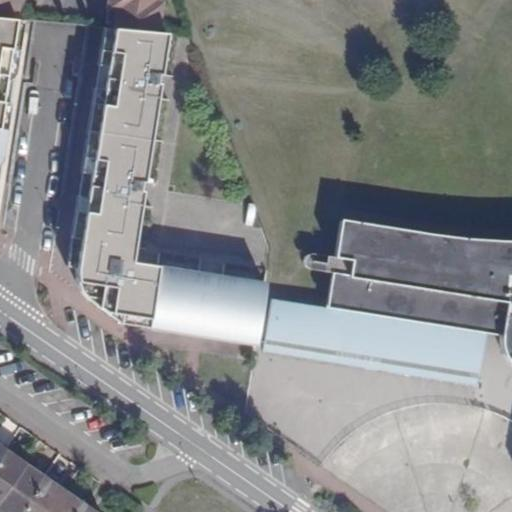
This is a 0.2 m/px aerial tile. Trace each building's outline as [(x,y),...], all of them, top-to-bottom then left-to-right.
[(119,0),(117,13),(156,17),(158,0),(119,0)] [(87,27),(86,34),(146,40),(147,33),(87,27)] [(144,77),(146,40),(86,34),(84,53),(94,55),(94,56),(98,56),(97,66),(96,66),(94,68),(93,71),(92,78),(82,77),(75,162),(82,163),(84,164),(87,164),(87,172),(86,173),(84,174),(82,176),(82,179),(82,186),(73,184),(69,228),(77,229),(75,258),(74,264),(75,274),(79,283),(83,287),(121,317),(183,327),(185,317),(187,318),(188,313),(198,316),(199,319),(209,320),(208,331),(248,338),(257,276),(214,271),(213,274),(191,271),(192,267),(127,259),(131,208),(127,208),(127,207),(130,201),(131,198),(129,196),(125,184),(134,185),(142,100),(137,100),(137,97),(138,96),(140,93),(140,89),(137,76),(144,77)] [(84,53),(82,77),(92,78),(93,71),(94,68),(96,66),(97,66),(98,56),(94,56),(94,55),(84,53)] [(75,162),(73,184),(82,186),(82,179),(82,176),(84,174),(86,173),(87,172),(87,164),(84,164),(82,163),(75,162)] [(511,210),(496,222),(465,224),(444,223),(326,207),(322,240),(302,237),(298,239),(294,242),(292,245),(292,248),(294,256),(296,258),(319,261),(314,297),(265,291),(258,337),(473,366),(480,319),(496,320),(495,328),(497,334),(503,347),(511,359),(511,360),(511,210)] [(66,257),(75,258),(77,229),(69,228),(66,257)] [(183,327),(208,331),(209,320),(199,319),(198,316),(188,313),(187,318),(185,317),(183,327)] [(0,454),(0,495),(24,461),(5,447),(0,454)] [(0,495),(0,511),(16,511),(43,474),(24,461),(0,495)] [(16,511),(47,511),(64,488),(43,474),(16,511)] [(47,511),(77,511),(85,502),(64,488),(47,511)] [(99,511),(85,502),(77,511),(99,511)]
